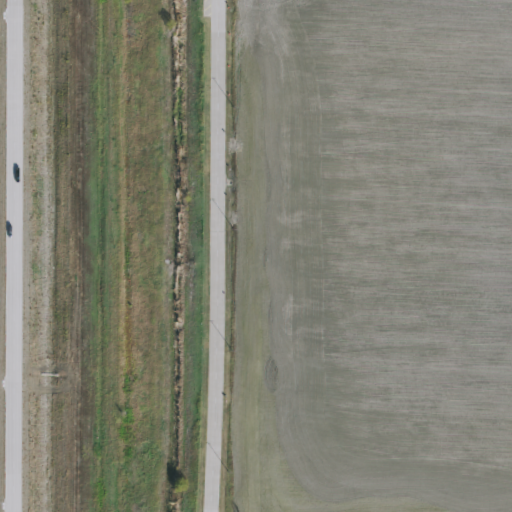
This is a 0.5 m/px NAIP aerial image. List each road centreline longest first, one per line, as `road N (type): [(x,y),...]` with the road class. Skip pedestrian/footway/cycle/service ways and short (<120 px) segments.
road 1 (trunk): [(211,511),(215,0)]
road 2 (trunk): [(16,0),(17,511)]
